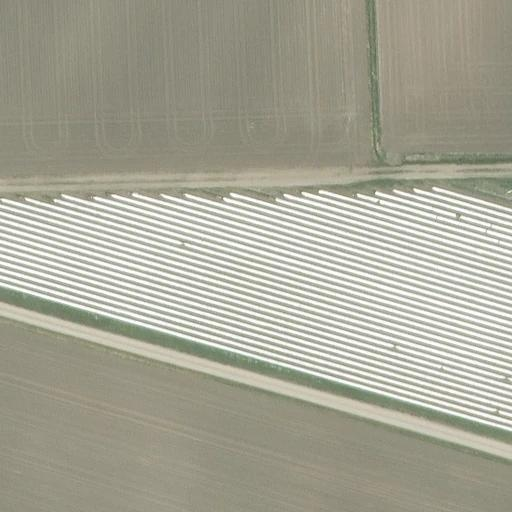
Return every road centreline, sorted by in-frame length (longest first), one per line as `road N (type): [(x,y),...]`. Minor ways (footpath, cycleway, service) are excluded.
road 1 (track): [(511,457),(0,306)]
road 2 (track): [(0,188),(511,171)]
